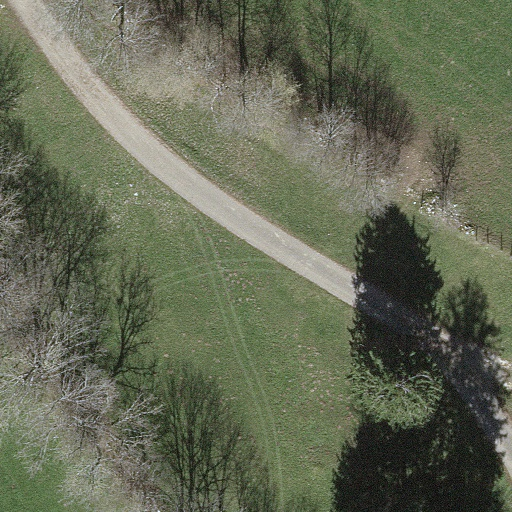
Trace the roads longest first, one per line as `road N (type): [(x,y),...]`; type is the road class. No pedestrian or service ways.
road 1 (track): [(11,0),(42,50),(145,160),(273,255),(511,386)]
road 2 (track): [(511,474),(458,358)]
